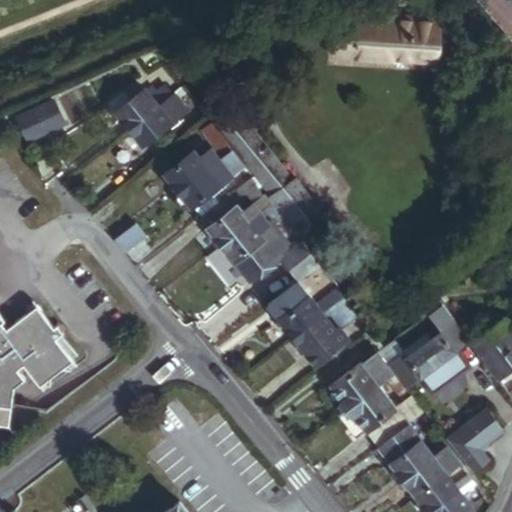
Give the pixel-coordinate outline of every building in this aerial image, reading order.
[(434,65),(437,25),(389,21),(388,30),(339,27),(336,58),(434,65)] [(131,133),(161,109),(147,91),(117,114),(131,133)] [(189,115),(176,98),(161,109),(174,126),(189,115)] [(69,131),(55,108),(21,127),(34,150),(69,131)] [(144,149),(174,126),(161,109),(131,133),(144,149)] [(291,186),(235,111),(215,126),(271,200),(291,186)] [(232,153),(214,129),(204,136),(223,160),(232,153)] [(213,197),(246,171),(232,153),(223,160),(219,163),(178,195),(180,198),(177,200),(177,205),(183,214),(187,213),(191,210),(192,213),(195,211),(213,197)] [(178,195),(219,163),(213,154),(202,163),(196,155),(165,178),(178,195)] [(274,209),(254,182),(239,193),(246,205),(239,211),(244,218),(256,210),(262,219),(274,209)] [(326,223),(296,182),(291,186),(271,200),(302,241),(326,223)] [(202,221),(221,207),(213,197),(195,211),(202,221)] [(270,228),(282,219),(274,209),(262,219),(270,228)] [(222,250),(262,219),(256,210),(244,218),(239,211),(209,233),(222,250)] [(234,267),(264,244),(259,237),(270,228),(262,219),(222,250),(234,267)] [(146,240),(136,227),(115,243),(126,256),(146,240)] [(247,284),(287,252),(270,228),(259,237),(264,244),(234,267),(247,284)] [(294,287),(319,268),(302,246),(277,265),(294,287)] [(280,323),(308,301),(298,289),(270,310),(280,323)] [(428,319),(442,309),(433,297),(415,311),(423,322),(428,319)] [(340,305),(335,299),(331,302),(335,308),(340,305)] [(293,340),(322,319),(317,313),(308,301),(280,323),(293,340)] [(322,319),(335,308),(331,302),(317,313),(322,319)] [(344,310),(340,305),(335,308),(339,313),(344,310)] [(326,324),(339,313),(335,308),(322,319),(326,324)] [(469,345),(442,309),(428,319),(442,337),(455,355),(469,345)] [(332,332),(350,318),(344,310),(339,313),(326,324),(332,332)] [(74,366),(58,342),(60,341),(54,333),(49,333),(34,312),(4,334),(0,328),(2,327),(0,324),(0,431),(3,432),(9,393),(21,385),(16,377),(20,373),(36,393),(74,366)] [(306,357),(335,335),(332,332),(326,324),(322,319),(293,340),(306,357)] [(490,336),(505,324),(501,319),(485,330),(490,336)] [(478,357),(511,332),(505,324),(490,336),(472,350),(478,357)] [(511,373),(511,333),(511,332),(478,357),(497,384),(511,373)] [(314,367),(343,346),(335,335),(306,357),(314,367)] [(421,380),(455,355),(442,337),(408,362),(421,380)] [(378,391),(396,377),(390,370),(384,361),(382,351),(360,368),(378,391)] [(433,396),(467,372),(455,355),(421,380),(433,396)] [(408,362),(405,359),(390,370),(396,377),(406,390),(421,380),(408,362)] [(343,417),(378,391),(360,368),(332,389),(344,408),(339,412),(343,417)] [(406,390),(396,377),(378,391),(395,414),(366,436),(378,451),(407,428),(425,414),(406,390)] [(395,414),(378,391),(343,417),(347,423),(353,419),(366,436),(395,414)] [(481,455),(504,438),(486,414),(447,443),(473,477),(488,466),(481,455)] [(420,446),(407,428),(378,451),(391,468),(420,446)] [(403,484),(444,453),(440,448),(428,456),(420,446),(391,468),(403,484)] [(416,500),(444,478),(435,466),(447,457),(444,453),(403,484),(416,500)] [(456,469),(447,457),(435,466),(444,478),(456,469)] [(424,511),(435,511),(470,486),(466,481),(454,490),(444,478),(416,500),(424,511)] [(468,511),(469,511),(461,500),(473,491),(470,486),(435,511),(468,511)]
